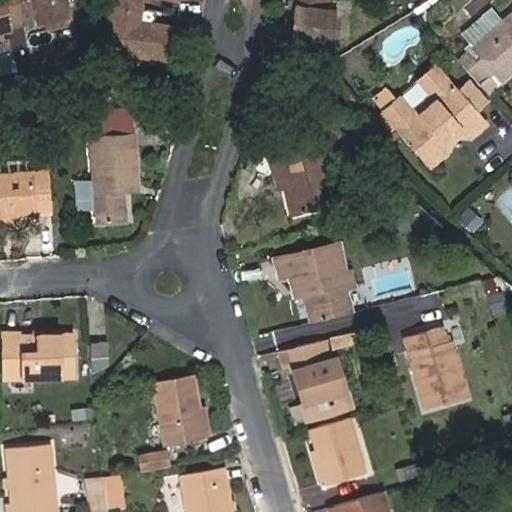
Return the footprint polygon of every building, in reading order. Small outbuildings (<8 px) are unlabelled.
[(0,0),(0,28),(0,29),(10,26),(8,20),(36,14),(37,20),(67,13),(63,0),(0,0)] [(109,0),(109,5),(107,20),(113,21),(110,54),(163,60),(167,27),(149,25),(149,28),(136,27),(136,23),(139,0),(109,0)] [(288,0),(288,5),(288,6),(296,7),(293,38),(329,42),(332,10),(325,9),(326,0),(288,0)] [(487,0),(470,0),(446,16),(453,27),(490,3),(487,0)] [(511,62),(511,6),(462,49),(490,82),(511,62)] [(167,27),(163,60),(170,60),(173,28),(167,27)] [(390,99),(373,114),(421,169),(439,154),(440,143),(446,137),(465,138),(477,127),(426,67),(409,82),(422,97),(422,107),(413,115),(404,114),(390,99)] [(334,130),(331,144),(352,148),(355,135),(334,130)] [(119,185),(135,184),(131,133),(88,137),(95,223),(122,221),(119,193),(119,185)] [(279,168),(285,189),(293,215),(335,203),(316,138),(264,154),(270,171),(279,168)] [(277,192),(285,189),(279,168),(270,171),(277,192)] [(0,215),(51,212),(48,171),(0,175),(0,215)] [(136,192),(135,184),(119,185),(119,193),(136,192)] [(463,207),(455,220),(471,231),(480,218),(463,207)] [(382,215),(385,226),(399,222),(397,212),(382,215)] [(303,294),(310,321),(348,312),(342,287),(353,284),(350,271),(344,273),(336,242),(275,257),(280,274),(287,273),(291,290),(301,287),(303,294)] [(474,282),(489,312),(504,304),(489,275),(474,282)] [(293,296),(303,294),(301,287),(291,290),(293,296)] [(406,337),(427,410),(469,398),(452,339),(448,340),(444,326),(406,337)] [(71,330),(0,336),(0,379),(74,373),(71,330)] [(324,339),(283,349),(287,367),(328,355),(324,339)] [(105,343),(90,344),(91,360),(106,358),(105,343)] [(295,369),(309,417),(348,406),(334,357),(295,369)] [(201,438),(190,374),(153,381),(165,445),(201,438)] [(345,417),(312,427),(327,482),(361,472),(345,417)] [(511,436),(511,417),(501,421),(506,439),(511,436)] [(4,448),(10,511),(54,511),(47,443),(4,448)] [(140,470),(170,465),(166,449),(137,454),(140,470)] [(394,469),(397,481),(415,476),(411,464),(394,469)] [(189,511),(231,511),(223,467),(183,474),(189,511)] [(120,477),(105,480),(107,497),(124,494),(120,477)] [(415,495),(428,491),(424,477),(411,481),(415,495)] [(376,511),(386,509),(381,490),(334,504),(336,511),(376,511)] [(109,509),(109,511),(115,511),(127,510),(124,494),(107,497),(109,509)]
